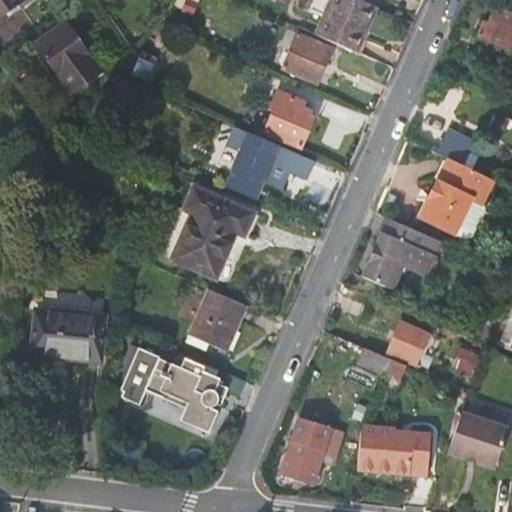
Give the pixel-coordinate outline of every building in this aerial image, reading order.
[(0,0),(0,13),(19,0),(0,0)] [(356,33),(369,2),(363,0),(326,0),(312,32),(355,51),(362,36),(356,33)] [(511,0),(499,0),(489,25),(484,23),(478,35),(511,49),(511,0)] [(362,36),(376,5),(369,2),(356,33),(362,36)] [(96,61),(71,25),(40,46),(66,82),(96,61)] [(317,81),(331,48),(296,32),(282,67),(317,81)] [(157,59),(142,52),(131,76),(147,83),(157,59)] [(296,105),(299,98),(280,91),(276,101),(272,99),(269,108),(272,110),(264,129),(300,144),(313,113),(296,105)] [(314,159),(232,124),(224,141),(239,148),(223,183),(254,197),(270,161),(306,177),(314,159)] [(85,142),(73,130),(55,149),(66,161),(85,142)] [(448,130),(437,153),(444,156),(464,164),(474,141),(448,130)] [(469,226),(490,176),(464,164),(444,156),(418,217),(469,239),(473,228),(469,226)] [(244,234),(254,211),(195,185),(184,207),(193,211),(172,257),(216,277),(236,230),(244,234)] [(404,241),(410,227),(385,216),(380,230),(382,232),(364,275),(394,289),(404,266),(410,268),(413,261),(420,264),(425,250),(404,241)] [(404,241),(425,250),(420,264),(428,267),(434,254),(431,253),(438,239),(410,227),(404,241)] [(225,349),(245,304),(208,288),(189,333),(225,349)] [(61,345),(100,349),(104,312),(35,306),(31,351),(60,353),(61,345)] [(511,342),(511,306),(499,337),(511,342)] [(416,364),(429,335),(400,322),(387,352),(416,364)] [(98,358),(100,349),(61,345),(60,353),(31,351),(30,361),(66,365),(68,355),(98,358)] [(213,381),(219,367),(179,349),(173,360),(140,345),(122,385),(127,388),(124,394),(139,401),(146,386),(162,394),(166,386),(189,398),(182,414),(209,426),(227,387),(213,381)] [(359,363),(385,375),(392,359),(365,347),(359,363)] [(404,364),(392,359),(385,375),(397,379),(404,364)] [(397,379),(385,375),(383,380),(395,385),(397,379)] [(507,429),(461,413),(447,454),(494,469),(507,429)] [(314,481),(332,426),(300,416),(282,471),(314,481)] [(403,432),(365,427),(360,467),(429,474),(432,440),(402,437),(403,432)]
